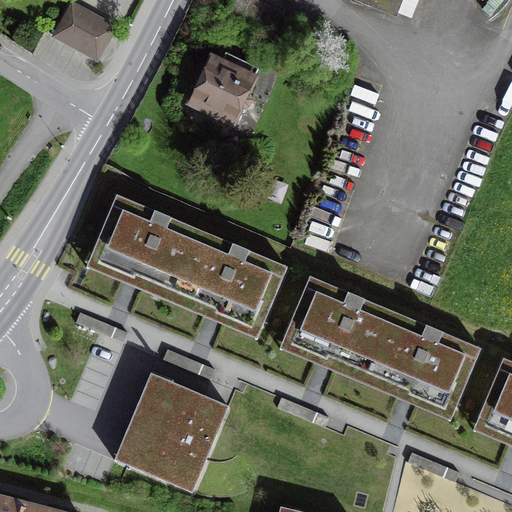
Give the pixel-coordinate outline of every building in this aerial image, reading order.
[(279,10),(257,0),(233,0),(225,18),(266,37),(279,10)] [(357,0),(395,15),(401,0),(357,0)] [(56,36),(96,59),(113,28),(73,6),(56,36)] [(191,99),(191,104),(195,107),(200,108),(232,123),(240,108),(246,111),(252,98),(246,95),(258,69),(246,63),(241,74),(212,60),(195,96),(191,99)] [(91,256),(177,292),(202,232),(117,197),(91,256)] [(287,268),(202,232),(177,292),(262,328),(287,268)] [(285,338),(370,374),(396,314),(310,278),(285,338)] [(481,350),(396,314),(370,374),(456,409),(481,350)] [(478,419),(511,433),(511,362),(504,359),(478,419)] [(229,407),(151,374),(114,460),(192,493),(229,407)] [(42,511),(0,501),(0,511),(42,511)]
